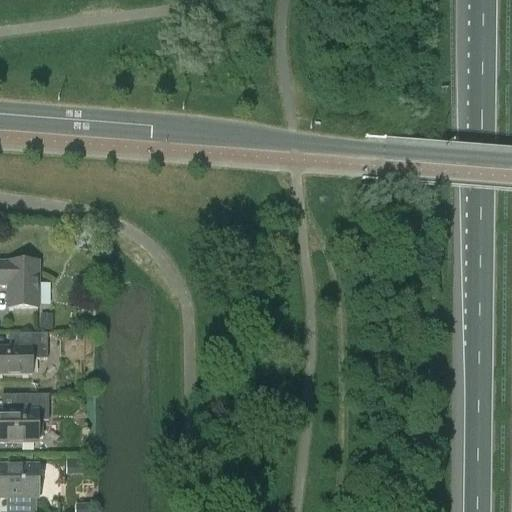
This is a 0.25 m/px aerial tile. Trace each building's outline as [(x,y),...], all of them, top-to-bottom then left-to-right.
[(8,264),(8,265),(0,264),(0,287),(7,288),(7,310),(38,310),(38,264),(8,264)] [(41,316),(41,332),(53,332),(52,316),(41,316)] [(31,362),(47,361),(47,336),(17,336),(17,347),(14,350),(0,350),(0,376),(31,376),(31,362)] [(0,445),(37,445),(37,440),(43,440),(42,423),(48,423),(48,397),(16,397),(16,413),(0,413),(0,445)] [(66,460),(65,476),(86,476),(87,460),(66,460)] [(0,498),(7,499),(7,503),(34,503),(34,499),(37,499),(37,492),(40,489),(41,486),(41,482),(39,478),(37,475),(37,469),(0,469),(0,498)] [(7,503),(7,511),(34,511),(34,503),(7,503)]
